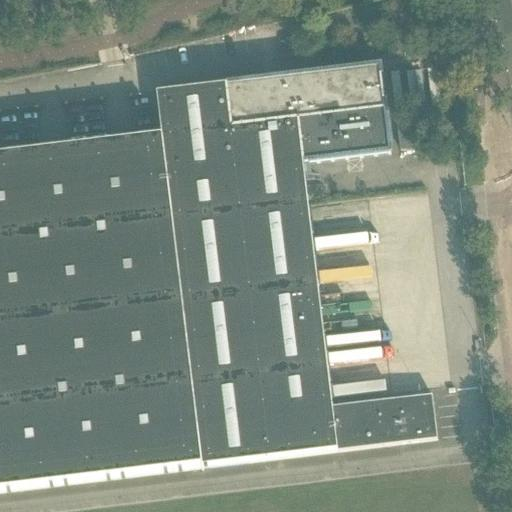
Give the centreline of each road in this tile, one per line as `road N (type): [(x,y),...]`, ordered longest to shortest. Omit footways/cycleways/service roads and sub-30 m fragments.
road 1 (unknown): [(510,352),(482,353),(452,318),(442,208),(453,199),(493,211)]
road 2 (unclassified): [(511,197),(493,211),(511,365)]
